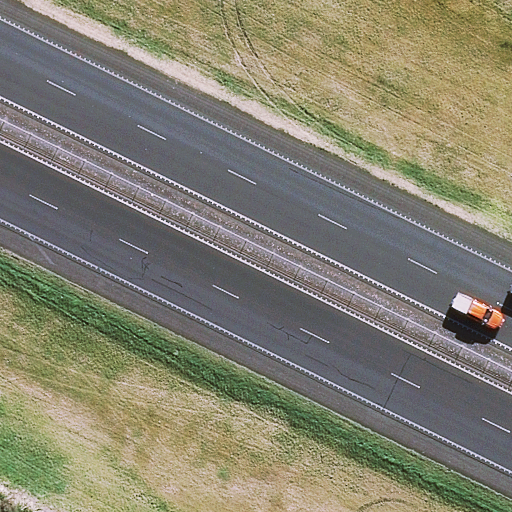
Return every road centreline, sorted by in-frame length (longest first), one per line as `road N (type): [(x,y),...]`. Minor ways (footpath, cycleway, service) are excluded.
road 1 (motorway): [(511,421),(0,164)]
road 2 (motorway): [(0,57),(511,309)]
